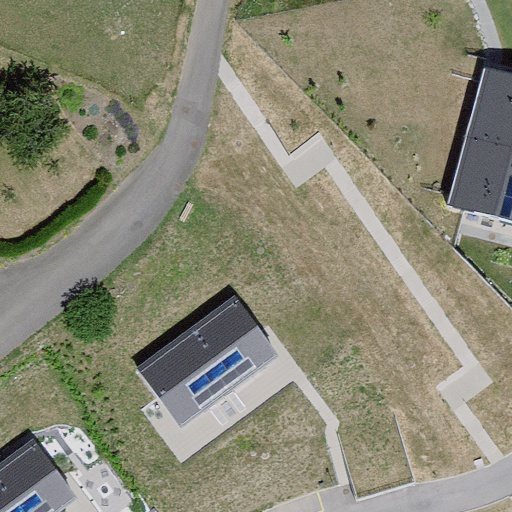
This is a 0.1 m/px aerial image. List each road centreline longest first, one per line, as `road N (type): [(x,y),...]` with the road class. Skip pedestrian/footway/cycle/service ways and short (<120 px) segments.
road 1 (residential): [(0,307),(101,227),(155,171),(184,101),(203,0)]
road 2 (residential): [(391,511),(511,474)]
